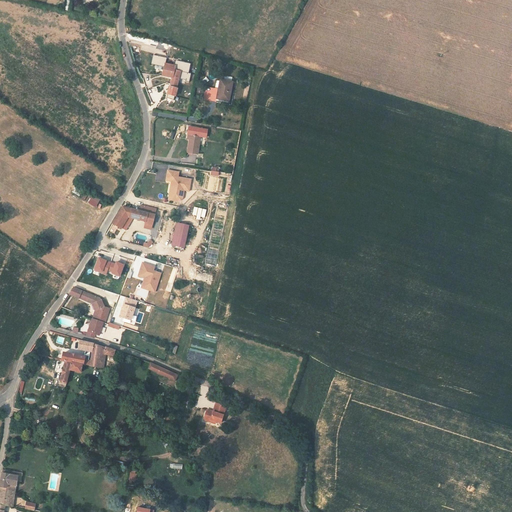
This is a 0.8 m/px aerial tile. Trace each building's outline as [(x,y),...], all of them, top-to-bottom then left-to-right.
[(172,79),(174,67),(165,65),(162,77),(172,79)] [(174,67),(172,79),(168,96),(175,97),(176,92),(180,93),(181,87),(177,86),(181,68),(174,67)] [(181,80),(190,81),(190,73),(181,72),(181,80)] [(234,80),(220,77),(215,100),(228,103),(234,80)] [(185,130),(183,147),(193,148),(195,131),(185,130)] [(178,172),(167,171),(166,181),(171,182),(170,193),(172,197),(179,198),(180,190),(184,190),(189,191),(191,179),(178,177),(178,172)] [(72,193),(79,195),(82,188),(74,186),(72,193)] [(172,197),(170,193),(169,200),(178,202),(182,199),(184,190),(180,190),(179,198),(172,197)] [(97,206),(100,197),(84,191),(81,200),(97,206)] [(148,206),(128,200),(119,214),(130,217),(148,221),(148,222),(155,224),(157,214),(147,212),(148,206)] [(196,217),(204,219),(206,209),(194,206),(192,215),(196,216),(196,217)] [(130,217),(119,214),(115,221),(123,227),(130,217)] [(204,228),(182,223),(177,245),(198,250),(204,228)] [(147,248),(153,242),(150,239),(143,245),(147,248)] [(204,263),(212,266),(214,256),(206,254),(204,263)] [(140,288),(155,292),(161,272),(154,270),(155,265),(141,261),(137,276),(143,278),(140,288)] [(73,286),(70,291),(81,295),(80,297),(92,302),(95,311),(92,320),(101,322),(107,323),(112,310),(105,307),(100,297),(73,286)] [(101,322),(92,320),(89,333),(97,336),(101,322)] [(118,331),(114,342),(120,344),(124,333),(118,331)] [(76,345),(90,348),(88,358),(87,363),(103,366),(106,353),(114,356),(116,350),(107,346),(106,348),(89,341),(77,339),(76,345)] [(62,358),(64,359),(60,380),(68,382),(71,368),(79,370),(81,362),(83,357),(83,356),(63,352),(62,358)] [(170,371),(150,363),(148,368),(175,380),(177,375),(170,371)] [(225,406),(215,402),(214,408),(216,409),(215,411),(207,409),(203,419),(209,421),(210,419),(215,420),(220,422),(225,406)] [(17,476),(16,481),(21,482),(22,472),(2,469),(1,474),(17,476)] [(14,506),(15,497),(5,496),(7,487),(16,488),(16,481),(17,476),(1,474),(0,481),(0,483),(0,503),(6,505),(14,506)] [(5,496),(15,497),(16,488),(7,487),(5,496)] [(35,504),(26,502),(25,509),(34,510),(35,504)]
